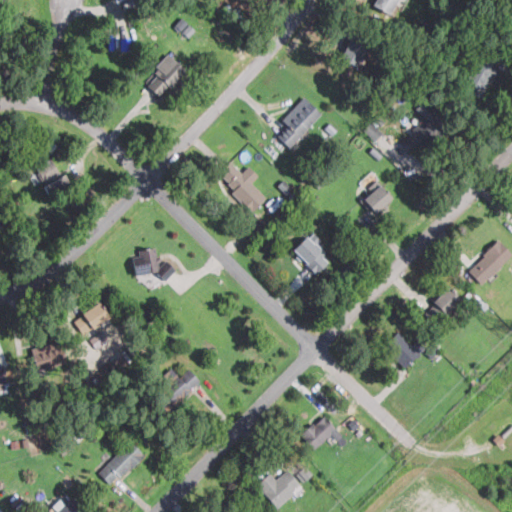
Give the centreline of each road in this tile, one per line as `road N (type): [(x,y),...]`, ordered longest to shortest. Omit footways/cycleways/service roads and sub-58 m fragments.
road 1 (residential): [(422,456),(106,136),(43,105),(0,110)]
road 2 (residential): [(168,511),(511,147)]
road 3 (residential): [(316,0),(152,183),(76,254),(0,299)]
